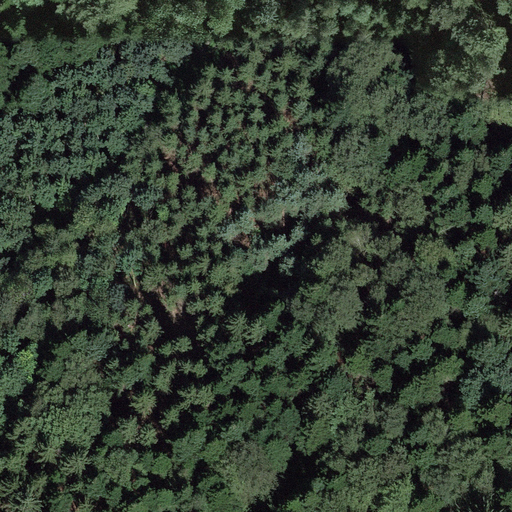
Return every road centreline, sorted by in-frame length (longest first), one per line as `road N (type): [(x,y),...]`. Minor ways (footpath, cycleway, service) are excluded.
road 1 (track): [(245,0),(125,159),(0,277)]
road 2 (track): [(511,336),(297,511)]
